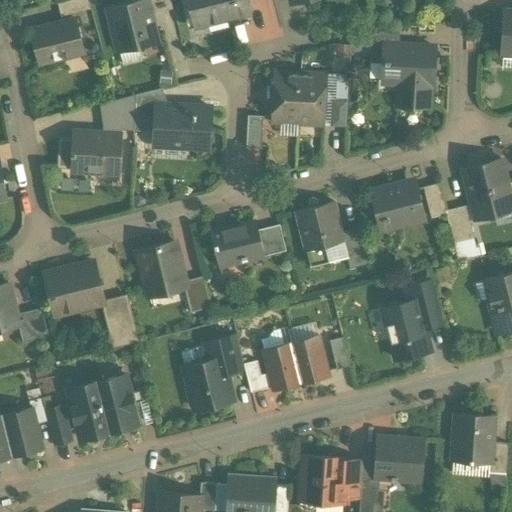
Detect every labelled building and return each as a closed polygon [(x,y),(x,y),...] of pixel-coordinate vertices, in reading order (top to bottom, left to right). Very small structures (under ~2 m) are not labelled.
[(87,0),(69,0),(58,3),(61,17),(90,9),(87,0)] [(146,0),(141,0),(108,9),(118,51),(120,50),(120,47),(136,43),(136,46),(157,41),(150,15),(147,1),(146,0)] [(170,0),(148,0),(147,1),(150,15),(172,9),(170,0)] [(187,0),(195,28),(250,14),(247,1),(246,0),(187,0)] [(511,11),(505,11),(502,53),(503,53),(511,53),(511,11)] [(75,19),(31,30),(40,64),(84,52),(75,19)] [(399,28),(371,35),(370,50),(384,51),(385,44),(399,45),(399,28)] [(399,45),(385,44),(384,51),(383,82),(398,83),(397,104),(429,106),(430,85),(432,85),(434,47),(399,45)] [(511,53),(503,53),(502,67),(511,67),(511,53)] [(300,73),(274,71),(271,122),(297,124),(300,73)] [(326,74),(300,73),(297,124),(323,125),(326,74)] [(182,106),(167,105),(162,88),(135,95),(134,123),(133,130),(155,131),(154,140),(183,141),(183,147),(208,148),(210,107),(192,106),(192,108),(182,107),(182,106)] [(135,95),(101,104),(105,121),(134,123),(135,95)] [(347,100),(332,99),(330,125),(345,126),(347,100)] [(262,116),(247,115),(245,147),(261,148),(262,116)] [(89,133),(73,132),(73,139),(59,138),(57,168),(71,168),(71,170),(119,172),(121,134),(103,134),(103,132),(89,131),(89,133)] [(511,202),(501,159),(462,169),(475,219),(511,209),(511,202)] [(400,182),(396,183),(395,184),(394,185),(393,187),(372,192),(379,222),(391,219),(392,226),(424,218),(415,185),(405,187),(404,185),(403,183),(400,182)] [(439,183),(423,187),(431,218),(446,214),(445,210),(446,210),(439,183)] [(334,202),(296,211),(305,250),(325,245),(343,241),(334,202)] [(446,210),(445,210),(446,214),(453,243),(474,238),(466,205),(446,210)] [(255,221),(210,232),(219,267),(264,256),(257,230),(255,221)] [(279,225),(257,230),(264,256),(286,250),(279,225)] [(361,227),(346,231),(352,256),(347,257),(349,268),(370,263),(361,227)] [(174,241),(137,251),(149,297),(151,296),(150,294),(185,286),(174,241)] [(325,245),(305,250),(310,267),(329,263),(325,245)] [(93,262),(45,274),(55,313),(103,302),(93,262)] [(511,324),(511,272),(489,278),(497,308),(491,309),(496,328),(511,324)] [(203,276),(188,280),(191,290),(185,291),(190,312),(211,307),(203,276)] [(405,299),(377,306),(393,361),(432,351),(425,327),(442,322),(429,276),(401,284),(405,299)] [(9,283),(0,285),(0,329),(18,325),(19,325),(17,314),(9,283)] [(128,301),(102,307),(112,348),(139,341),(128,301)] [(41,308),(17,314),(19,325),(18,325),(23,343),(49,337),(41,308)] [(236,335),(205,343),(210,360),(221,358),(225,373),(244,368),(243,364),(236,335)] [(318,335),(291,342),(301,382),(328,375),(318,335)] [(342,337),(329,340),(337,369),(349,366),(342,337)] [(291,342),(263,349),(273,389),(301,382),(291,342)] [(210,360),(184,367),(189,386),(187,389),(191,404),(194,406),(195,409),(232,400),(225,373),(221,358),(210,360)] [(257,360),(243,364),(244,368),(251,392),(264,389),(257,360)] [(126,375),(101,381),(113,430),(138,423),(133,402),(130,393),(126,375)] [(101,381),(68,389),(80,438),(113,430),(101,381)] [(145,389),(130,393),(133,402),(147,399),(145,389)] [(42,397),(29,401),(31,408),(32,407),(36,424),(48,421),(45,410),(42,397)] [(64,405),(45,410),(48,421),(53,443),(73,438),(64,405)] [(31,408),(2,415),(12,456),(13,456),(13,455),(42,448),(36,424),(32,407),(31,408)] [(493,416),(456,413),(452,459),(469,460),(469,462),(473,462),(473,460),(489,460),(490,460),(492,442),(493,416)] [(2,415),(0,415),(0,458),(11,456),(12,456),(2,415)] [(423,440),(378,437),(376,457),(375,476),(376,477),(391,478),(391,480),(397,481),(397,478),(420,480),(423,440)] [(508,443),(492,442),(490,460),(489,460),(488,472),(505,473),(508,443)] [(347,458),(303,455),(299,505),(304,509),(312,510),(316,506),(317,500),(344,502),(344,495),(347,459),(347,458)] [(376,457),(363,456),(362,461),(360,496),(358,511),(375,511),(377,489),(375,489),(376,477),(375,476),(376,457)] [(362,461),(347,459),(344,495),(360,496),(362,461)] [(275,477),(229,474),(226,511),(271,511),(275,485),(275,477)] [(217,483),(201,482),(200,495),(202,495),(201,509),(215,510),(217,483)] [(286,511),(289,486),(275,485),(271,511),(286,511)] [(200,495),(159,492),(157,511),(200,511),(201,509),(202,495),(200,495)]
